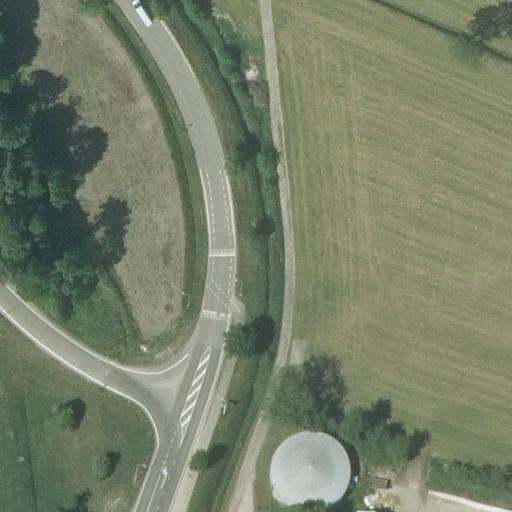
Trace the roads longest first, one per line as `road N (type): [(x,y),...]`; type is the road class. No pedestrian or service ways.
road 1 (tertiary): [(190,415),(219,294),(214,183),(177,78),(125,0)]
road 2 (unknown): [(205,362),(168,340),(150,307),(56,44)]
road 3 (motorway): [(190,415),(68,354),(0,295)]
